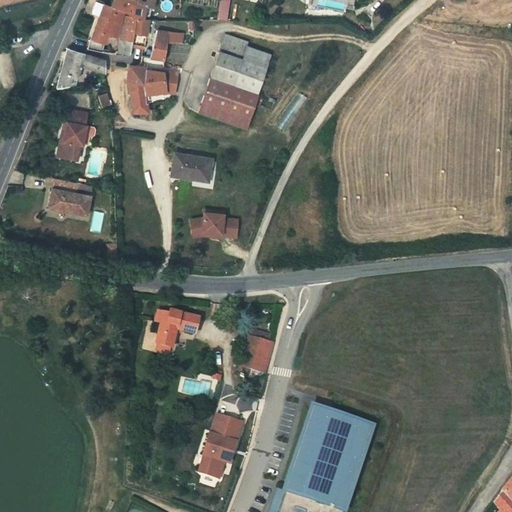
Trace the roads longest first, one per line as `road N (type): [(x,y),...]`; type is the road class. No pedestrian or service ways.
road 1 (unclassified): [(242,283),(294,155),(335,95),(429,0)]
road 2 (tertiary): [(0,244),(159,281),(242,283)]
road 3 (residential): [(305,278),(238,511)]
road 4 (tertiary): [(305,278),(505,256)]
road 5 (tertiary): [(0,173),(74,0)]
